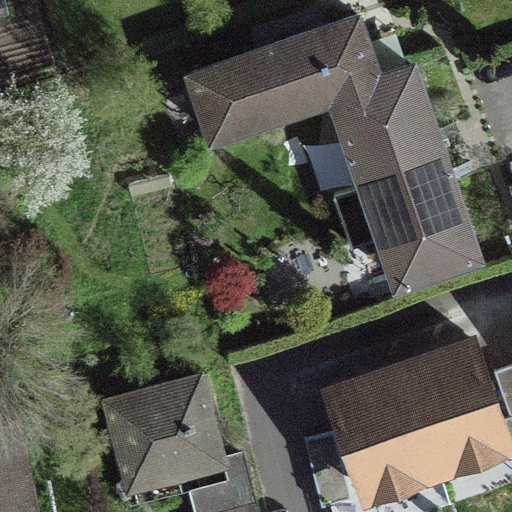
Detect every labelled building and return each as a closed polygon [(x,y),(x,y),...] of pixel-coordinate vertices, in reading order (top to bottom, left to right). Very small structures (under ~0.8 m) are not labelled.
[(194,140),(330,90),(371,75),(349,16),(172,80),(194,140)] [(330,90),(363,181),(439,153),(406,63),(371,75),(330,90)] [(475,253),(439,153),(363,181),(331,192),(350,245),(383,233),(401,280),(475,253)] [(435,350),(400,362),(434,464),(505,440),(471,338),(435,350)] [(364,488),(434,464),(400,362),(353,378),(329,386),(364,488)] [(511,363),(496,369),(511,415),(511,363)] [(182,511),(248,472),(184,368),(96,423),(150,511),(182,511)] [(20,511),(0,394),(0,511),(20,511)] [(335,429),(305,437),(323,506),(353,498),(335,429)] [(261,511),(259,503),(216,511),(261,511)]
